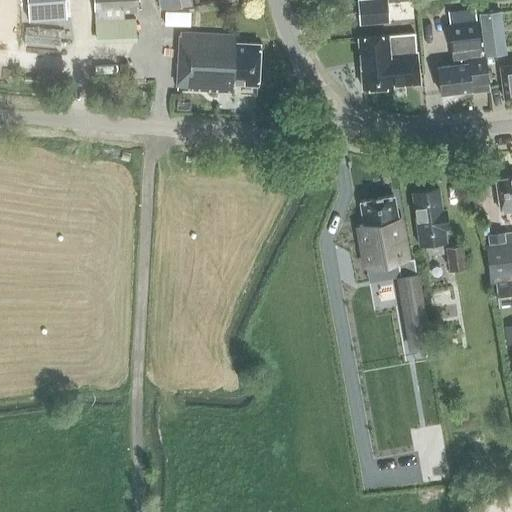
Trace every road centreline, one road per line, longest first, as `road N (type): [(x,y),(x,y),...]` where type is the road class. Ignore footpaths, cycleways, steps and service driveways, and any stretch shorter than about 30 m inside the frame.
road 1 (track): [(150,128),(137,511)]
road 2 (unclassified): [(0,116),(269,135),(293,132),(330,106)]
road 3 (tertiary): [(330,106),(361,127),(408,133),(511,125)]
